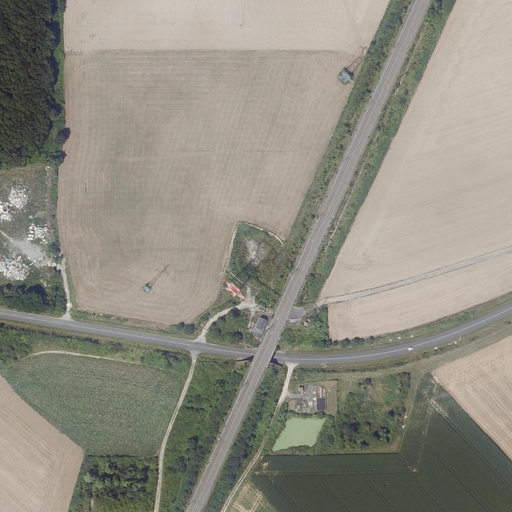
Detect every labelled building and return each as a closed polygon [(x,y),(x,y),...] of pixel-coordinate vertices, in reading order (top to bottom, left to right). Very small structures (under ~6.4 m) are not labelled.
[(38,229),(40,239),(49,237),(46,222),(38,224),(39,229),(38,229)] [(27,276),(29,270),(21,267),(22,264),(19,263),(16,272),(27,276)] [(230,280),(224,289),(234,295),(240,286),(230,280)] [(267,321),(262,319),(257,328),(263,331),(267,321)] [(317,398),(317,411),(327,411),(327,389),(316,389),(316,398),(317,398)] [(304,407),(304,405),(303,404),(301,403),(299,402),(297,403),(296,405),(295,407),(296,409),(298,411),(300,411),(302,411),(304,409),(304,407)]
